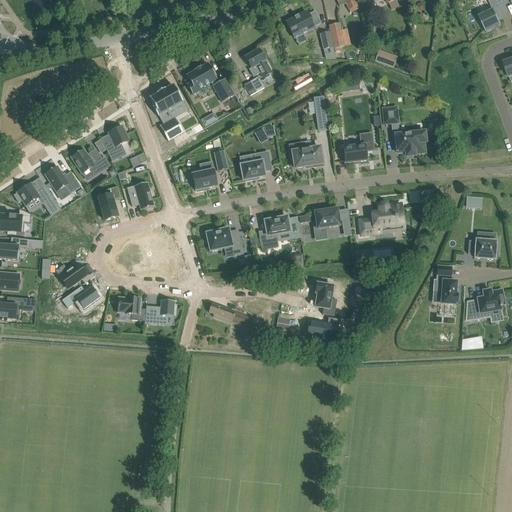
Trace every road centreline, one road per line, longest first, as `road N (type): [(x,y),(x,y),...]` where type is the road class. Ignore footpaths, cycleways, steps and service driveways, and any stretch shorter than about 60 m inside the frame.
road 1 (residential): [(446,174),(260,200),(178,221)]
road 2 (residential): [(178,221),(113,237),(99,263),(112,282),(196,291)]
road 3 (residential): [(168,511),(185,350)]
road 4 (tertiary): [(116,38),(273,0)]
road 5 (tertiary): [(0,170),(127,84)]
road 6 (residential): [(178,221),(127,84)]
